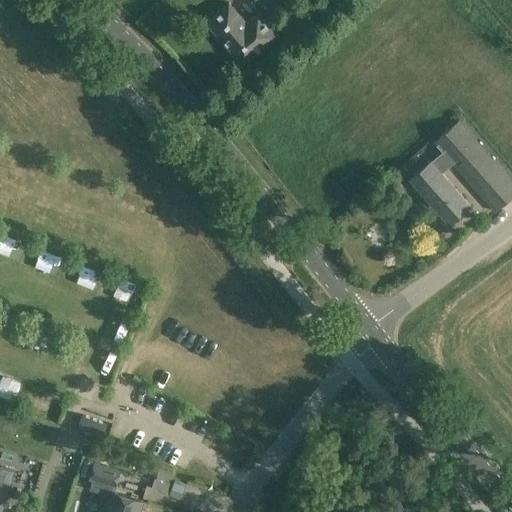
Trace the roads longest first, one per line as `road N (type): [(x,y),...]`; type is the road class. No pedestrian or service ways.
road 1 (tertiary): [(372,333),(203,124),(84,0)]
road 2 (unclassified): [(230,511),(372,333)]
road 3 (tertiary): [(511,494),(372,333)]
road 4 (unclassified): [(372,333),(385,315),(511,225)]
